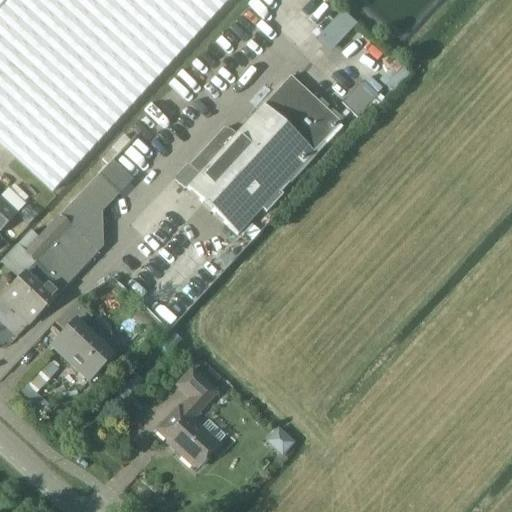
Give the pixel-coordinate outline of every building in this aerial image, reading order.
[(343,7),(316,36),(331,50),(358,21),(343,7)] [(358,115),(384,87),(369,73),(343,101),(358,115)] [(266,213),(272,207),(282,195),(278,191),(341,124),(290,77),(236,136),(231,132),(223,129),(189,167),(186,167),(175,178),(175,181),(184,189),(187,189),(190,192),(237,236),(261,209),(266,213)] [(24,274),(0,300),(15,313),(17,310),(31,323),(60,292),(97,253),(100,250),(99,210),(129,178),(112,162),(59,217),(24,253),(35,264),(24,275),(24,274)] [(3,199),(19,215),(28,206),(26,205),(31,200),(17,187),(12,192),(11,190),(3,199)] [(0,232),(15,216),(1,203),(0,202),(0,232)] [(88,381),(112,357),(81,328),(91,317),(76,303),(56,324),(65,333),(52,347),(88,381)] [(137,309),(129,318),(146,334),(155,325),(137,309)] [(173,337),(162,348),(168,354),(179,342),(173,337)] [(30,383),(38,390),(59,368),(51,361),(30,383)] [(156,431),(179,453),(179,456),(192,468),(193,466),(196,469),(224,438),(207,422),(201,429),(198,427),(200,426),(193,419),(217,393),(191,370),(176,386),(189,399),(179,410),(178,408),(156,431)] [(284,454),(296,440),(280,425),(267,439),(284,454)]
